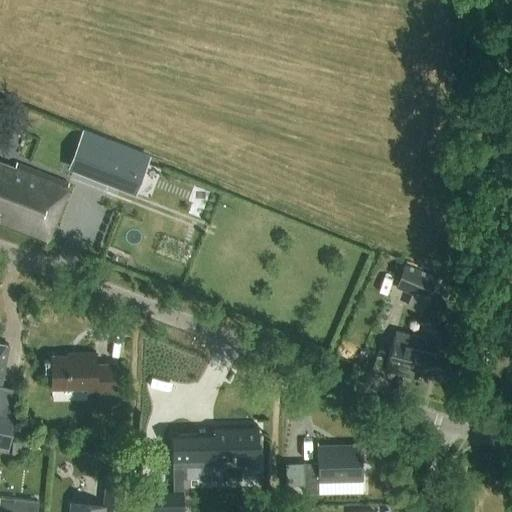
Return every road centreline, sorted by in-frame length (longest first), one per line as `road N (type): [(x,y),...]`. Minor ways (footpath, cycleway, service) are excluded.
road 1 (unclassified): [(511,442),(414,415),(0,251)]
road 2 (track): [(479,434),(505,36),(493,0)]
